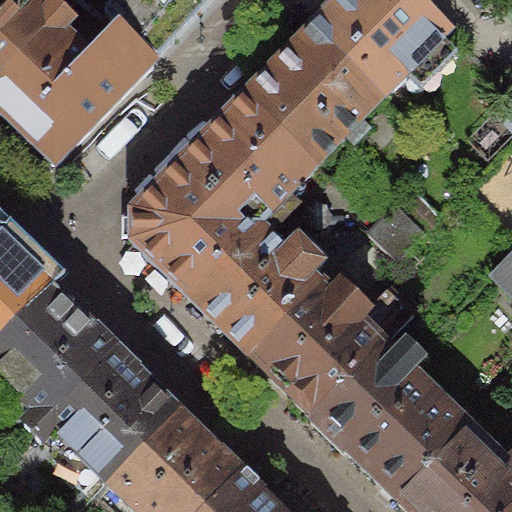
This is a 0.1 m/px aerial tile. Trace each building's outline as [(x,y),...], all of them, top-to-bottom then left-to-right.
[(0,0),(0,86),(67,17),(57,7),(47,17),(25,0),(0,0)] [(156,68),(209,10),(198,0),(119,0),(107,20),(122,36),(156,68)] [(198,0),(209,10),(218,0),(198,0)] [(418,0),(349,0),(315,35),(385,106),(456,39),(418,0)] [(67,17),(0,86),(0,112),(57,169),(156,68),(122,36),(93,66),(65,36),(76,25),(67,17)] [(315,35),(248,105),(319,173),(385,106),(315,35)] [(135,248),(193,304),(261,232),(319,173),(248,105),(134,219),(135,248)] [(193,304),(253,362),(323,290),(261,232),(193,304)] [(0,349),(54,293),(0,241),(0,349)] [(511,261),(495,278),(511,295),(511,261)] [(253,362),(317,424),(386,353),(418,320),(392,295),(359,328),(348,317),(358,308),(341,292),(333,300),(323,290),(253,362)] [(116,356),(54,293),(0,349),(0,380),(37,417),(24,431),(35,441),(116,356)] [(317,424),(401,506),(471,434),(386,353),(317,424)] [(179,416),(116,356),(35,441),(42,449),(55,436),(109,487),(179,416)] [(209,511),(242,479),(179,416),(109,487),(133,511),(209,511)] [(401,506),(407,511),(511,511),(511,461),(506,468),(471,434),(401,506)] [(273,511),(242,479),(209,511),(273,511)]
